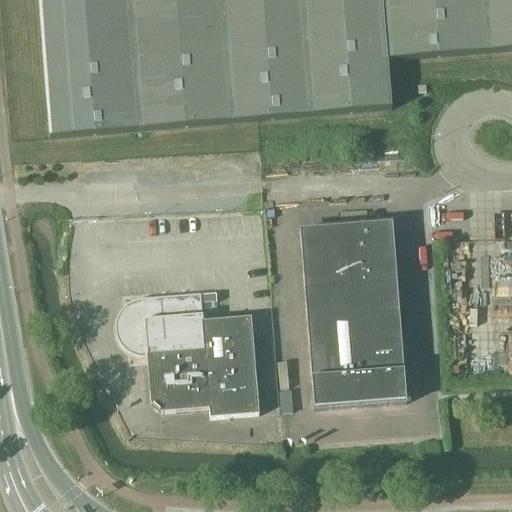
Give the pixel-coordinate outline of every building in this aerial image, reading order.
[(38,0),(50,141),(391,113),(387,64),(412,62),(406,0),(38,0)] [(511,0),(406,0),(412,62),(511,54),(511,0)] [(313,414),(406,407),(392,227),(300,234),(313,414)] [(216,305),(215,296),(139,303),(130,305),(123,310),(118,317),(115,326),(115,335),(118,343),(123,350),(129,355),(138,358),(146,359),(151,409),(161,417),(209,413),(210,422),(259,418),(250,321),(202,325),(200,306),(216,305)] [(500,368),(508,368),(507,324),(499,324),(500,368)]
